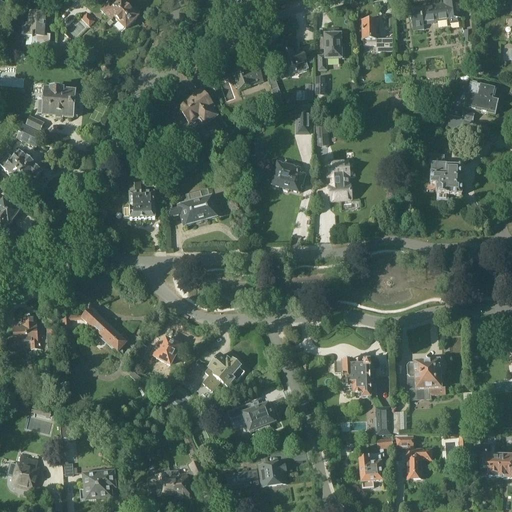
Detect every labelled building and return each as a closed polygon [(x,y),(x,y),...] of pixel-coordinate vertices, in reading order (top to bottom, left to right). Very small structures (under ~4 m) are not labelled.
[(435,22),(462,19),(459,0),(444,2),(444,6),(410,11),(413,32),(424,30),(423,26),(434,24),(435,22)] [(138,18),(136,17),(139,14),(135,10),(132,13),(122,2),(116,7),(113,4),(111,6),(109,3),(101,11),(111,21),(114,18),(126,30),(138,18)] [(58,57),(58,43),(49,43),(49,36),(44,36),(46,14),(30,13),(29,25),(23,24),(22,36),(32,37),(32,39),(33,39),(32,45),(49,47),(49,57),(58,57)] [(89,27),(94,23),(87,15),(82,20),(89,27)] [(364,23),(363,23),(363,42),(364,47),(370,47),(376,47),(376,54),(387,54),(392,54),(392,41),(387,41),(376,41),(376,28),(378,28),(378,21),(371,21),(371,23),(370,23),(370,21),(364,22),(364,23)] [(472,44),(472,32),(464,32),(464,44),(472,44)] [(341,60),(344,60),(344,46),(341,46),(341,36),(339,36),(339,34),(333,34),(333,36),(325,37),(325,57),(318,57),(319,72),(326,72),(326,61),(341,60)] [(70,42),(62,50),(74,63),(83,55),(70,42)] [(287,72),(296,68),(298,75),(307,71),(309,70),(303,53),(294,56),(293,52),(281,56),(287,72)] [(106,65),(102,66),(101,69),(103,73),(105,74),(109,72),(110,70),(109,66),(106,65)] [(473,78),(473,72),(459,68),(458,75),(473,78)] [(238,92),(263,83),(259,70),(247,74),(245,69),(232,73),(238,92)] [(275,100),(281,97),(273,73),(266,76),(275,100)] [(326,96),(326,79),(316,79),(316,96),(326,96)] [(468,95),(495,101),(497,93),(495,93),(495,92),(476,88),(477,86),(470,85),(468,95)] [(305,86),(304,101),(313,101),(314,86),(305,86)] [(79,118),(80,107),(73,106),(74,100),(76,100),(76,98),(73,93),(70,93),(69,95),(64,95),(64,91),(51,90),(51,92),(46,91),(46,99),(45,99),(45,102),(40,101),(39,115),(44,115),(72,118),(72,117),(79,118)] [(208,122),(216,116),(210,108),(213,106),(202,91),(178,109),(190,125),(203,115),(208,122)] [(498,102),(495,101),(468,95),(467,95),(464,110),(495,116),(498,102)] [(298,110),(298,135),(310,135),(310,110),(298,110)] [(462,120),(463,113),(452,111),(450,117),(462,120)] [(463,113),(462,120),(473,123),(474,116),(463,113)] [(41,132),(45,124),(31,118),(27,126),(41,132)] [(490,130),(472,123),(464,121),(463,124),(465,124),(463,132),(468,134),(486,141),(490,130)] [(21,132),(20,132),(19,134),(20,134),(17,140),(36,149),(42,136),(23,127),(21,132)] [(316,128),(318,148),(328,147),(326,127),(316,128)] [(170,145),(174,132),(160,128),(156,141),(170,145)] [(35,183),(42,175),(16,150),(9,157),(0,167),(5,171),(24,189),(25,189),(30,194),(38,185),(35,183)] [(461,197),(461,186),(460,186),(460,169),(446,168),(446,167),(443,167),(444,158),(434,157),(434,161),(432,161),(432,167),(431,175),(430,186),(437,186),(436,196),(437,196),(437,203),(448,203),(448,196),(449,197),(449,196),(461,197)] [(348,163),(328,165),(329,171),(327,171),(328,181),(330,181),(330,187),(329,188),(329,197),(331,197),(332,203),(351,201),(350,186),(349,186),(348,179),(349,179),(348,163)] [(300,194),(305,177),(298,175),(299,171),(278,165),(272,186),(283,189),(283,192),(288,193),(290,191),(300,194)] [(155,210),(161,210),(160,195),(154,196),(154,195),(141,196),(140,181),(130,181),(130,196),(129,196),(130,208),(129,208),(129,209),(123,209),(123,221),(130,220),(130,221),(155,220),(155,210)] [(201,192),(187,196),(190,206),(173,210),(171,205),(167,206),(168,212),(169,215),(167,216),(169,222),(182,218),(184,228),(219,219),(225,217),(221,204),(216,205),(214,199),(203,202),(201,192)] [(10,227),(20,213),(3,201),(0,198),(0,231),(2,233),(8,225),(10,227)] [(127,345),(112,330),(97,317),(99,314),(94,309),(92,311),(91,310),(86,316),(71,317),(71,316),(63,316),(63,331),(71,331),(71,322),(84,321),(119,354),(127,345)] [(32,351),(42,351),(41,343),(39,343),(37,317),(21,318),(22,322),(24,321),(24,327),(14,328),(15,347),(21,347),(21,345),(32,345),(32,351)] [(46,328),(48,351),(56,350),(55,328),(46,328)] [(180,354),(181,352),(180,349),(181,348),(167,341),(163,347),(158,344),(152,357),(171,367),(177,355),(180,354)] [(472,356),(482,355),(481,341),(471,341),(472,356)] [(141,366),(149,350),(143,347),(136,363),(141,366)] [(237,384),(245,374),(240,370),(241,369),(240,368),(240,366),(237,363),(235,363),(233,362),(232,364),(228,360),(227,361),(221,356),(209,370),(206,374),(210,378),(203,385),(213,393),(221,384),(228,389),(235,381),(237,384)] [(445,389),(441,390),(439,360),(429,361),(429,364),(409,365),(407,367),(409,402),(430,400),(430,397),(446,396),(445,389)] [(362,400),(377,400),(376,371),(370,371),(369,364),(352,365),(352,363),(342,363),(342,364),(334,365),(335,376),(342,375),(343,391),(353,390),(353,397),(362,396),(362,400)] [(192,385),(203,372),(194,364),(183,377),(192,385)] [(133,372),(130,377),(138,384),(142,379),(133,372)] [(246,406),(237,409),(243,425),(245,424),(249,434),(258,430),(260,435),(271,431),(269,426),(275,424),(272,415),(275,414),(271,404),(258,409),(258,407),(252,409),(252,411),(249,412),(246,406)] [(391,437),(390,409),(376,410),(376,419),(376,421),(380,421),(380,431),(375,431),(375,437),(391,437)] [(400,414),(392,414),(393,435),(401,435),(400,414)] [(198,419),(186,426),(189,432),(202,426),(198,419)] [(177,422),(169,426),(174,435),(181,431),(177,422)] [(62,430),(63,438),(73,437),(73,429),(62,430)] [(458,434),(459,451),(467,451),(466,433),(458,434)] [(395,439),(395,450),(413,449),(413,438),(395,439)] [(378,451),(379,451),(383,450),(393,449),(392,440),(377,442),(378,451)] [(379,451),(380,455),(368,457),(368,459),(359,461),(362,485),(363,490),(374,489),(373,484),(383,483),(381,458),(384,458),(383,450),(379,451)] [(407,452),(408,480),(422,480),(421,462),(431,462),(431,451),(407,452)] [(15,489),(16,489),(33,494),(39,472),(37,471),(39,464),(28,461),(29,458),(23,456),(20,467),(18,466),(17,467),(11,465),(8,477),(14,479),(13,483),(13,484),(13,485),(13,486),(13,487),(14,487),(14,488),(15,488),(15,489)] [(497,467),(497,457),(480,457),(480,470),(483,470),(483,478),(499,478),(499,470),(494,470),(494,467),(497,467)] [(511,457),(497,457),(497,467),(494,467),(494,470),(499,470),(499,478),(508,479),(508,481),(511,480),(511,457)] [(178,472),(173,472),(173,478),(174,482),(174,497),(175,502),(189,501),(188,480),(194,477),(195,479),(204,475),(199,463),(189,467),(192,473),(188,475),(180,476),(178,472)] [(284,466),(284,464),(258,468),(259,471),(257,471),(226,476),(227,479),(228,489),(250,486),(251,486),(251,481),(260,479),(261,489),(287,485),(285,473),(286,473),(285,466),(284,466)] [(73,466),(64,466),(65,479),(73,478),(73,466)] [(150,479),(150,486),(157,486),(158,498),(174,497),(174,482),(173,478),(171,472),(164,473),(164,474),(156,475),(156,479),(150,479)] [(113,476),(112,476),(95,478),(94,473),(85,474),(87,492),(80,492),(81,503),(89,502),(90,503),(97,503),(98,501),(111,499),(110,490),(114,489),(113,476)] [(125,494),(133,492),(130,483),(123,485),(125,494)]
